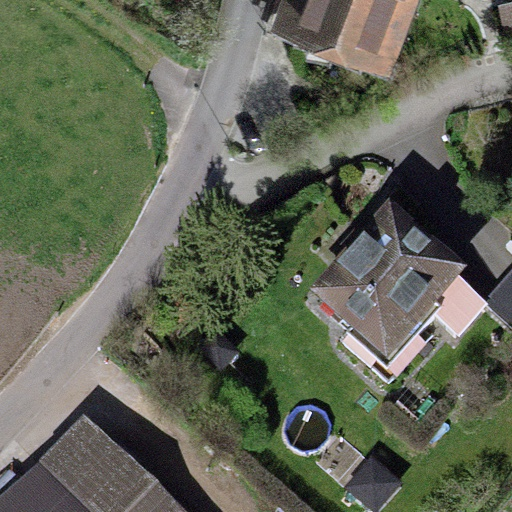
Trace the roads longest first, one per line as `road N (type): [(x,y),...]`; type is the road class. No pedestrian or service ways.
road 1 (unclassified): [(244,0),(221,110),(186,208),(107,314),(0,425)]
road 2 (track): [(221,110),(68,0)]
